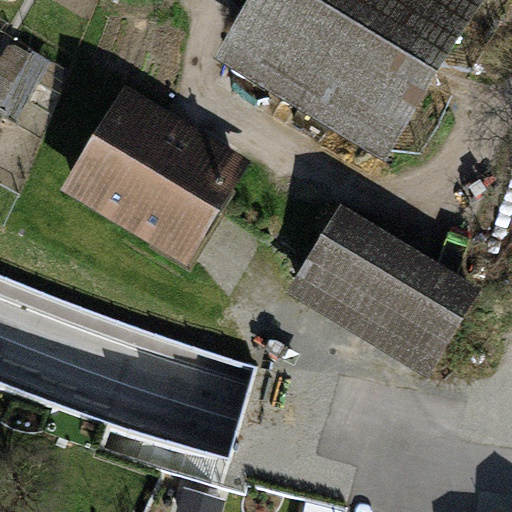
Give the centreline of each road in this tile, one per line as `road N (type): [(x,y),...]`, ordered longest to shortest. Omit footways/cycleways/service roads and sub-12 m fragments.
road 1 (secondary): [(511,467),(385,447),(0,314)]
road 2 (residential): [(511,473),(338,439)]
